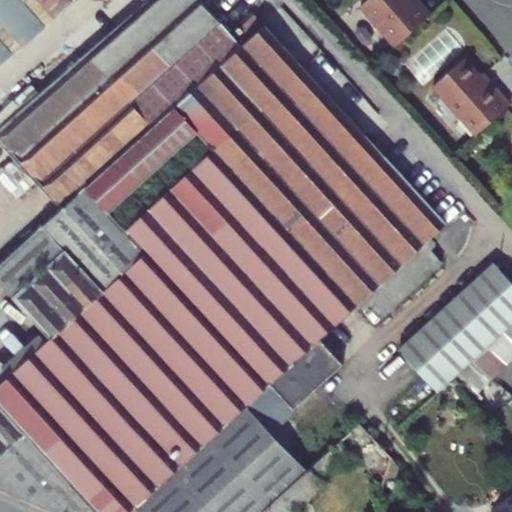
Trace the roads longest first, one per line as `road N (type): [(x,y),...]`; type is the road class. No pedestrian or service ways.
road 1 (residential): [(288,0),(511,245)]
road 2 (residential): [(0,80),(93,0)]
